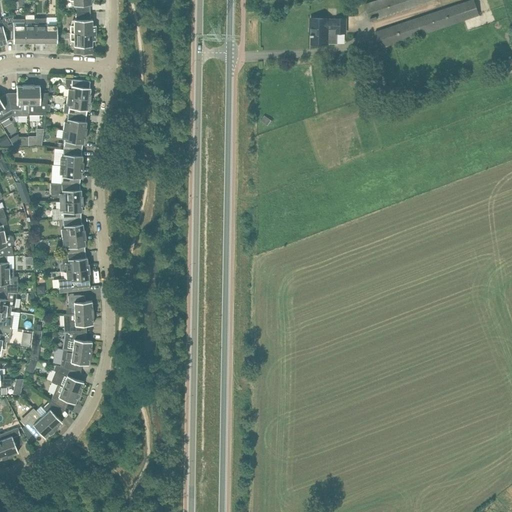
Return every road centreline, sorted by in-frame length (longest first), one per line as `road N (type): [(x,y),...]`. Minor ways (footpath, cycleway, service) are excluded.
road 1 (secondary): [(200,0),(191,511)]
road 2 (secondary): [(223,511),(231,0)]
road 3 (unclassified): [(0,477),(64,443),(90,409),(102,375),(110,333),(99,185),(111,67)]
